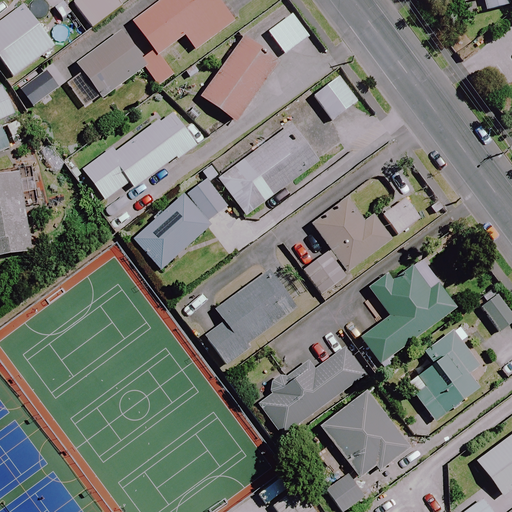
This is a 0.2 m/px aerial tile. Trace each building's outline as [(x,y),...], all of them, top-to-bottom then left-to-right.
[(120,9),(113,0),(79,0),(73,5),(91,31),(120,9)] [(146,70),(160,88),(175,77),(160,56),(184,38),(195,53),(235,23),(217,0),(165,0),(133,25),(152,51),(140,61),(146,70)] [(461,0),(463,5),(482,0),(486,13),(508,7),(506,0),(461,0)] [(53,50),(23,9),(0,25),(0,63),(12,80),(53,50)] [(308,40),(292,17),(268,35),(284,57),(308,40)] [(140,61),(121,35),(76,68),(82,75),(67,85),(86,113),(146,70),(140,61)] [(279,66),(243,39),(199,99),(235,125),(279,66)] [(356,105),(338,80),(313,99),(331,124),(356,105)] [(0,121),(14,115),(2,89),(0,90),(0,121)] [(194,148),(172,115),(115,154),(113,151),(82,172),(103,203),(129,186),(132,191),(194,148)] [(316,167),(315,165),(338,148),(315,120),(293,137),(284,126),(215,181),(247,222),(316,167)] [(0,155),(10,151),(0,130),(0,155)] [(0,259),(30,254),(17,175),(0,178),(0,259)] [(229,210),(203,179),(132,240),(162,275),(213,231),(209,227),(229,210)] [(419,221),(403,201),(382,218),(398,238),(419,221)] [(368,231),(347,203),(313,230),(348,274),(390,242),(377,225),(368,231)] [(345,280),(327,255),(302,273),(320,297),(345,280)] [(427,293),(411,271),(393,284),(388,277),(369,291),(390,320),(361,340),(379,365),(454,311),(436,286),(427,293)] [(298,315),(269,272),(213,309),(223,324),(202,337),(224,371),(255,351),(252,346),(298,315)] [(511,324),(511,319),(495,297),(479,309),(498,335),(511,324)] [(434,369),(461,404),(478,391),(467,376),(477,368),(460,347),(468,341),(458,328),(450,334),(423,354),(434,369)] [(364,378),(342,349),(259,409),(281,439),(364,378)] [(461,404),(434,369),(406,391),(432,426),(461,404)] [(367,391),(321,425),(360,478),(377,465),(379,469),(409,447),(367,391)] [(511,491),(511,437),(476,465),(502,499),(511,491)] [(327,488),(344,511),(366,495),(349,472),(327,488)] [(324,511),(304,485),(276,505),(280,511),(324,511)] [(490,511),(482,501),(467,511),(490,511)] [(395,511),(387,502),(373,511),(395,511)]
